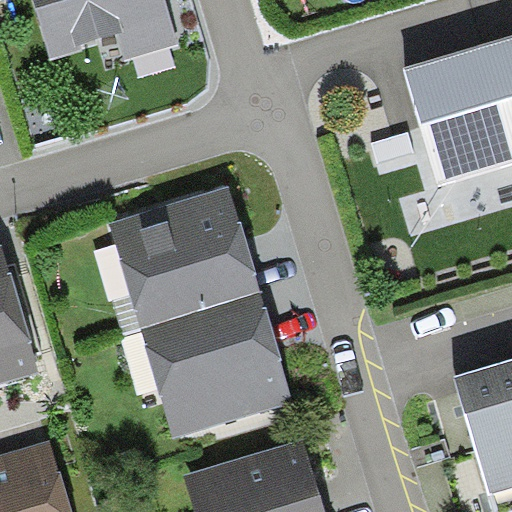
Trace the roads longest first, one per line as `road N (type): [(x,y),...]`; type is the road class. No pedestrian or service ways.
road 1 (residential): [(399,511),(297,153),(258,115)]
road 2 (residential): [(0,188),(258,115)]
